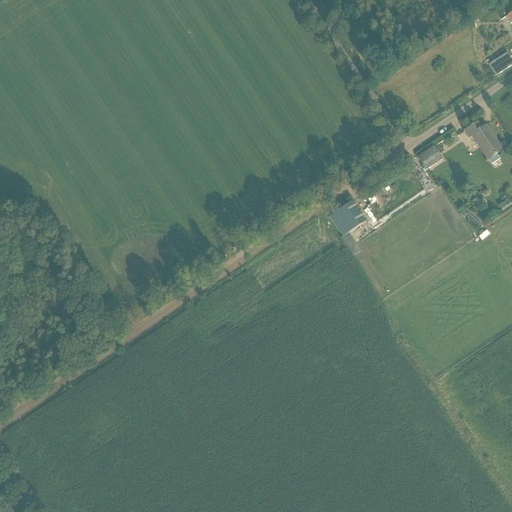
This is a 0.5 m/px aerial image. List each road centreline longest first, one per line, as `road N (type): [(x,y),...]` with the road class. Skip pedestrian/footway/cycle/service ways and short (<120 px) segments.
road 1 (track): [(0,423),(337,194)]
road 2 (unclassified): [(407,147),(306,0)]
road 3 (unclassified): [(407,147),(511,77)]
